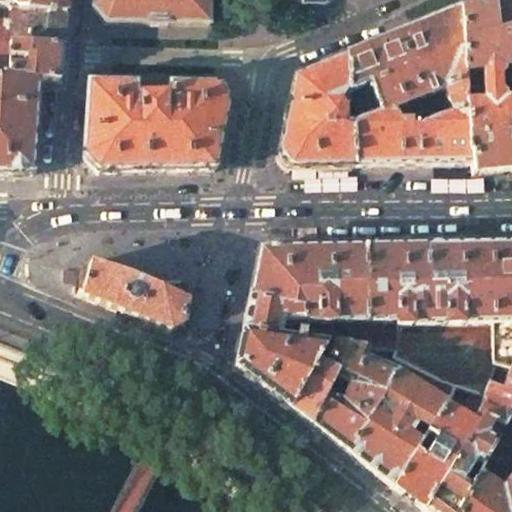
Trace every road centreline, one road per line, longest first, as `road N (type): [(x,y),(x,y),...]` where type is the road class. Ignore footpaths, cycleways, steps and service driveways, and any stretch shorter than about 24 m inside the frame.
road 1 (primary): [(0,301),(192,383),(363,511)]
road 2 (residential): [(410,0),(265,57),(238,210)]
road 3 (tertiary): [(511,205),(238,210)]
road 4 (residential): [(80,0),(64,111),(61,216)]
road 5 (tertiary): [(238,210),(61,216)]
